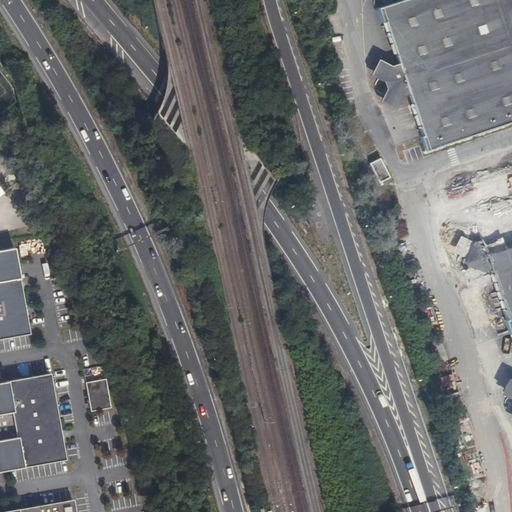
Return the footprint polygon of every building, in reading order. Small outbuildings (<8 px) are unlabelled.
[(424,151),(511,121),(511,0),(400,0),(377,8),(381,22),(383,22),(400,71),(383,76),(388,93),(405,87),(422,136),(419,137),(424,151)] [(0,339),(28,334),(28,332),(13,247),(0,249),(0,339)] [(0,470),(64,459),(49,373),(0,381),(0,470)] [(86,381),(92,410),(107,407),(102,378),(86,381)] [(73,511),(71,500),(0,511),(73,511)]
